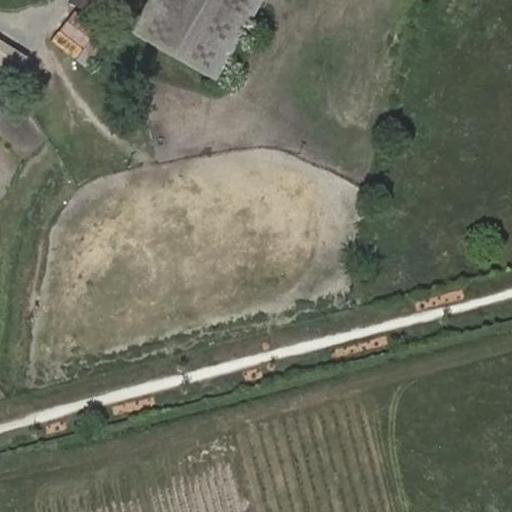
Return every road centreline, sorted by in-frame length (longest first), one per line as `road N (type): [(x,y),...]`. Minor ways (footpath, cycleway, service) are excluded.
road 1 (track): [(511,349),(0,477)]
road 2 (track): [(27,30),(38,56),(102,131),(179,155)]
